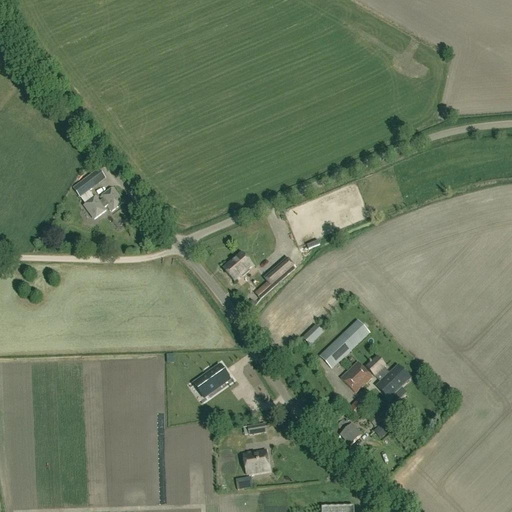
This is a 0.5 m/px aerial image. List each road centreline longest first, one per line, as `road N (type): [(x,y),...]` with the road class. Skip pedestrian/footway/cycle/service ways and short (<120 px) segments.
road 1 (unclassified): [(511,124),(421,140),(178,244)]
road 2 (unclassified): [(398,511),(296,411),(178,244)]
road 3 (unclassified): [(178,244),(34,64),(0,0)]
